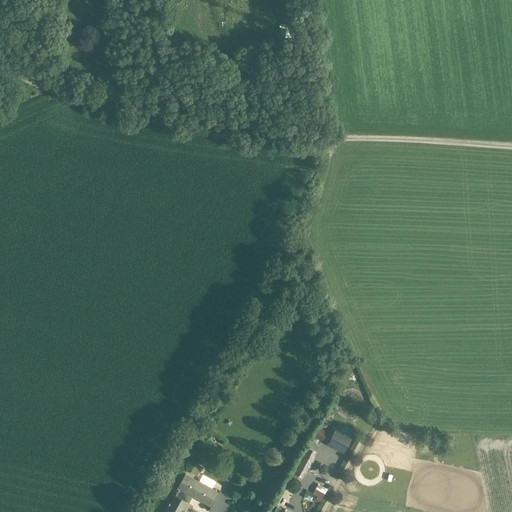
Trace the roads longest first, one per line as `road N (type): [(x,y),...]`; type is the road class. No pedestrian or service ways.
road 1 (track): [(0,58),(86,104),(319,136)]
road 2 (track): [(331,138),(511,146)]
